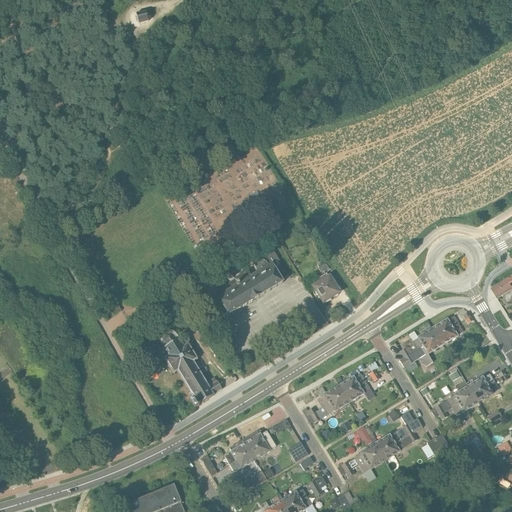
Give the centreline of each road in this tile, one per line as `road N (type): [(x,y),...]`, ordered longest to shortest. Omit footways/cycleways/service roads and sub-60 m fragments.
road 1 (secondary): [(0,510),(180,441)]
road 2 (residential): [(367,325),(431,429)]
